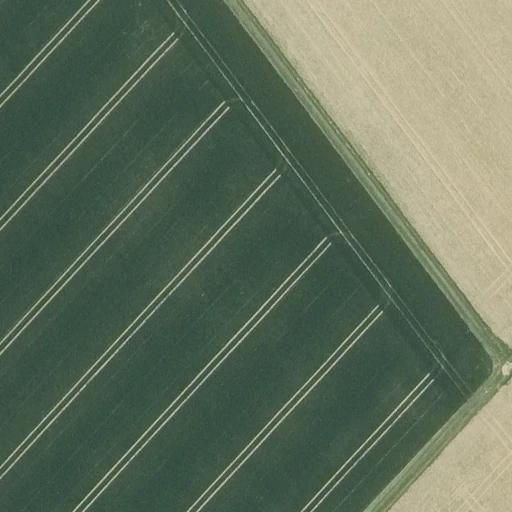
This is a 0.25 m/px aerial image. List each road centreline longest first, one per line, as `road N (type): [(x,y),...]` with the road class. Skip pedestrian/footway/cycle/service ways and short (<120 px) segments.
road 1 (track): [(231,0),(511,377)]
road 2 (track): [(399,511),(511,388)]
